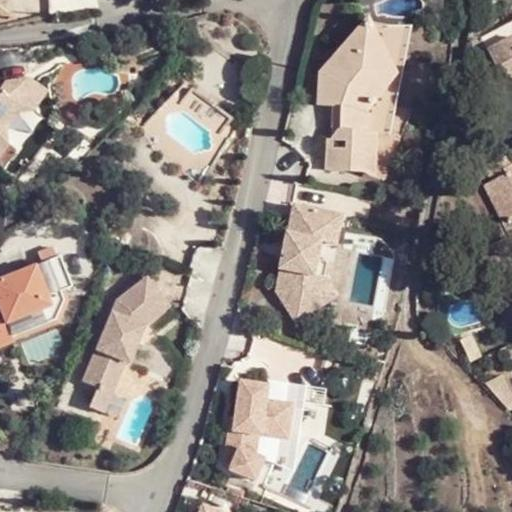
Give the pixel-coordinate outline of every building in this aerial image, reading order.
[(383,84),(382,99),(400,76),(377,25),(375,23),(366,23),(363,29),(367,33),(364,37),(379,51),(376,55),(377,61),(381,65),(382,72),(383,84)] [(367,33),(363,29),(331,66),(336,70),(364,37),(367,33)] [(322,105),(336,107),(345,108),(344,129),(335,142),(349,144),(349,152),(332,149),(331,152),(330,152),(329,173),(369,176),(370,163),(371,160),(373,160),(379,161),(381,137),(368,135),(370,120),(371,114),(374,106),(382,99),(383,84),(382,72),(381,65),(377,61),(376,55),(379,51),(364,37),(336,70),(331,66),(322,78),(322,105)] [(511,41),(493,50),(509,86),(511,84),(511,41)] [(5,88),(0,88),(0,152),(6,152),(11,146),(10,127),(18,113),(38,112),(43,102),(43,90),(29,82),(8,86),(5,88)] [(188,85),(177,100),(218,132),(230,116),(188,85)] [(345,108),(336,107),(334,142),(335,142),(344,129),(345,108)] [(490,185),(511,232),(511,166),(511,167),(506,159),(489,166),(496,182),(490,185)] [(370,163),(369,176),(378,180),(379,161),(373,160),(371,160),(370,163)] [(341,216),(297,208),(289,245),(286,259),(280,294),(320,316),(331,310),(318,286),(322,264),(325,248),(335,250),(341,216)] [(346,217),(341,216),(335,250),(340,250),(346,217)] [(289,245),(281,244),(278,257),(286,259),(289,245)] [(59,252),(0,276),(0,304),(3,313),(0,313),(0,343),(16,337),(15,333),(56,316),(66,294),(62,286),(72,282),(59,252)] [(337,267),(322,264),(318,286),(331,310),(346,303),(333,289),(337,267)] [(166,305),(144,277),(113,300),(81,380),(94,386),(86,406),(101,412),(121,362),(126,363),(141,325),(166,305)] [(511,397),(501,374),(487,381),(501,410),(511,404),(511,397)] [(247,385),(243,420),(242,432),(233,431),(230,467),(264,479),(272,458),(260,455),(263,432),(294,436),(298,405),(300,383),(270,380),(270,387),(247,385)] [(309,405),(298,405),(294,436),(305,436),(309,405)] [(243,420),(234,420),(233,431),(242,432),(243,420)] [(274,484),(305,436),(294,436),(263,432),(260,455),(272,458),(264,479),(274,484)]
